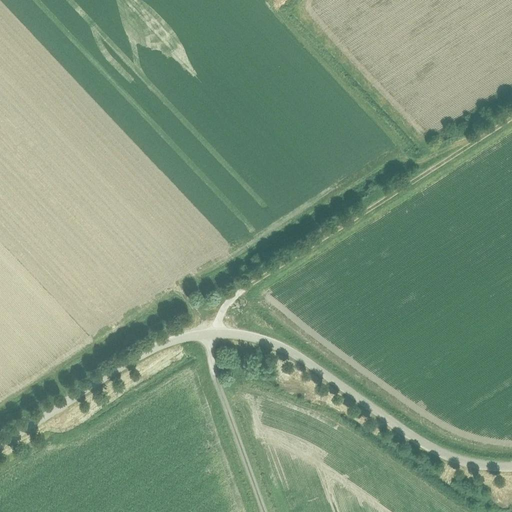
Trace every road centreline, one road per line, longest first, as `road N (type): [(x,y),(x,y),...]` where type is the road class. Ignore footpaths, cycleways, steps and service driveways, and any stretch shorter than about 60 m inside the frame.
road 1 (unclassified): [(0,447),(150,350),(227,333),(283,347),(444,454),(511,466)]
road 2 (track): [(265,511),(207,351),(216,318),(242,291),(511,122)]
